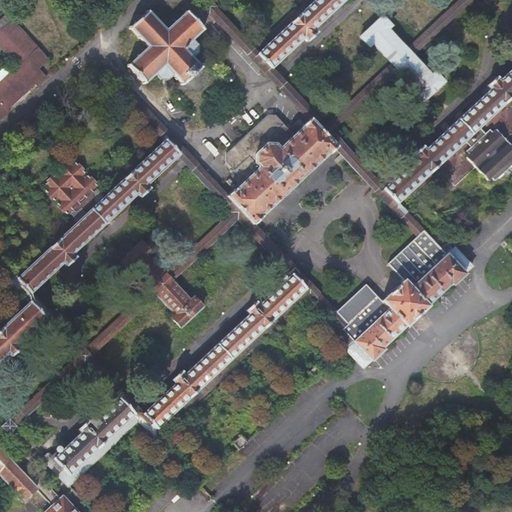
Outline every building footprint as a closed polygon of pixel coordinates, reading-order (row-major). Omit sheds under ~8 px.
[(332,133),(395,72),(388,65),(325,124),(272,67),(258,52),(210,0),(202,7),(307,120),(338,153),(410,230),(411,228),(416,224),(398,204),(384,189),(332,133)] [(314,0),(258,52),(272,67),(303,39),(307,43),(315,35),(312,30),(331,13),(344,0),(314,0)] [(458,0),(404,51),(411,59),(473,0),(479,0),(484,4),(488,0),(458,0)] [(149,10),(131,28),(148,46),(127,65),(144,84),(154,75),(159,80),(169,79),(173,75),(182,85),(201,67),(193,57),(197,53),(197,45),(192,39),(203,29),(186,11),(167,29),(149,10)] [(0,119),(1,120),(12,111),(9,107),(34,83),(38,87),(47,77),(39,68),(49,59),(7,12),(0,18),(0,45),(17,65),(0,80),(0,119)] [(411,59),(404,51),(386,33),(390,28),(381,18),(358,39),(367,50),(371,46),(388,65),(395,72),(414,93),(411,96),(420,106),(443,85),(434,75),(429,79),(411,59)] [(384,189),(398,204),(433,170),(463,141),(469,147),(465,152),(468,156),(465,159),(478,172),(488,183),(491,179),(494,183),(511,166),(511,149),(507,144),(494,131),(491,134),(487,130),(484,134),(478,128),(501,107),(507,101),(511,96),(511,70),(498,84),(494,80),(485,89),(488,93),(444,133),(424,151),(422,148),(413,156),(416,160),(384,189)] [(236,220),(290,279),(303,292),(327,319),(334,312),(257,229),(227,196),(122,83),(115,89),(163,142),(177,157),(229,213),(165,275),(171,282),(236,220)] [(227,196),(257,229),(262,224),(273,213),(269,208),(317,164),(322,168),(333,157),(338,153),(307,120),(300,126),(302,128),(292,137),(274,118),(265,118),(226,154),(225,161),(245,182),(227,196)] [(17,278),(32,293),(65,262),(68,266),(76,259),(72,254),(136,195),(141,199),(149,191),(146,186),(177,157),(163,142),(107,195),(97,204),(92,199),(96,195),(92,190),(97,186),(87,176),(84,180),(81,176),(84,173),(75,163),(72,166),(68,162),(60,170),(62,173),(58,177),(56,174),(45,183),(48,187),(45,190),(55,200),(57,197),(61,201),(58,204),(67,213),(71,209),(75,213),(80,209),(86,215),(76,223),(68,230),(17,278)] [(67,213),(76,223),(86,215),(80,209),(75,213),(71,209),(67,213)] [(334,312),(327,319),(344,338),(340,341),(347,349),(344,351),(361,368),(381,349),(380,347),(403,325),(405,326),(426,306),(425,304),(448,283),(450,285),(471,266),(454,247),(452,250),(446,243),(441,248),(433,241),(416,224),(411,228),(417,235),(415,237),(387,264),(403,281),(380,302),(363,286),(334,312)] [(189,302),(171,282),(165,275),(147,257),(151,253),(141,242),(119,263),(130,273),(133,270),(150,288),(157,295),(176,315),(173,320),(181,329),(203,309),(194,299),(189,302)] [(5,279),(29,303),(44,320),(51,313),(32,293),(17,278),(12,272),(5,279)] [(146,414),(158,428),(163,423),(170,416),(303,292),(290,279),(258,308),(255,304),(246,313),(250,317),(186,376),(182,373),(175,380),(178,384),(146,414)] [(78,357),(0,428),(0,441),(84,363),(90,369),(97,362),(91,356),(157,295),(150,288),(84,349),(80,344),(73,350),(78,357)] [(44,320),(29,303),(0,330),(0,360),(8,353),(12,357),(21,348),(17,344),(44,320)] [(303,376),(309,382),(319,374),(313,367),(303,376)] [(163,432),(158,428),(146,414),(126,393),(118,399),(139,421),(156,439),(163,432)] [(139,421),(118,399),(92,425),(89,422),(79,430),(82,433),(55,459),(50,453),(44,459),(70,486),(139,421)] [(240,436),(232,442),(238,449),(246,442),(240,436)] [(36,489),(0,450),(0,474),(24,501),(36,489)] [(494,481),(498,478),(493,470),(488,474),(494,481)] [(138,511),(158,511),(176,495),(167,485),(138,511)] [(78,511),(64,497),(49,511),(78,511)]
